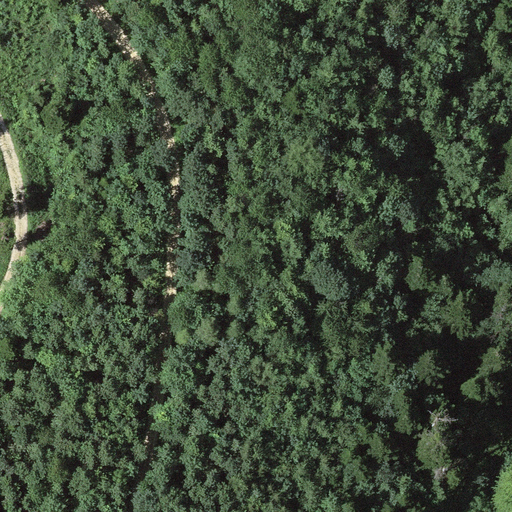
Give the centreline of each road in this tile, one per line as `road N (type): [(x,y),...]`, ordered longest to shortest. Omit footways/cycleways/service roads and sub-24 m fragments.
road 1 (track): [(95,0),(136,61),(176,169),(177,265),(156,437),(138,511)]
road 2 (track): [(0,299),(26,245),(31,203),(28,163),(0,77)]
